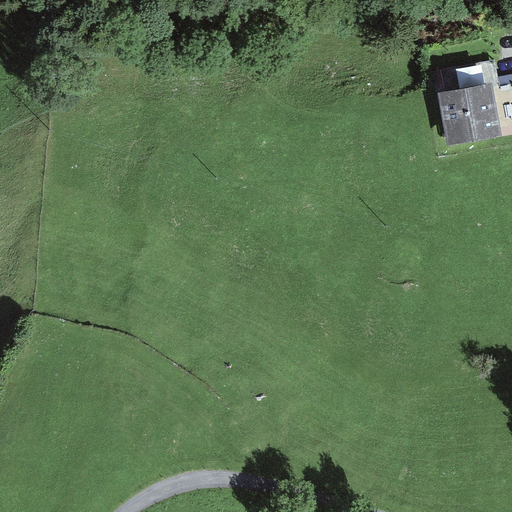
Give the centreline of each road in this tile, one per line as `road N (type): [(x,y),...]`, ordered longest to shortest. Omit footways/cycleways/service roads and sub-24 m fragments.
road 1 (track): [(0,26),(278,72),(405,38),(511,59)]
road 2 (unclassified): [(360,511),(233,479),(183,483),(127,511)]
